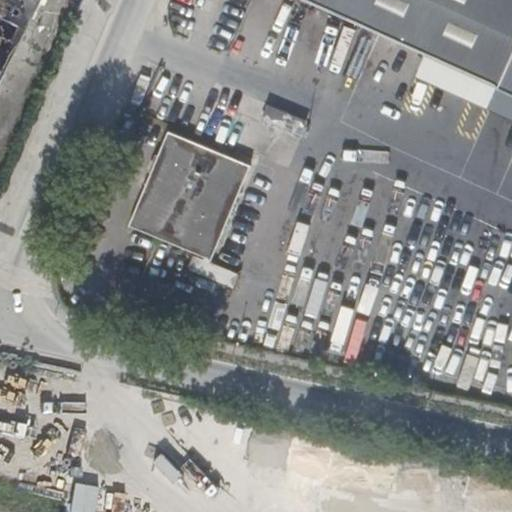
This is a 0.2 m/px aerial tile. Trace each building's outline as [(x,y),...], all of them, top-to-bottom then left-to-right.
[(0,0),(0,63),(32,0),(0,0)] [(511,0),(315,0),(426,49),(502,84),(511,61),(511,0)] [(426,49),(420,63),(511,105),(511,61),(502,84),(426,49)] [(511,105),(420,63),(418,68),(511,111),(511,105)] [(280,125),(300,134),(305,123),(285,113),(280,125)] [(252,168),(170,133),(129,227),(193,255),(187,270),(235,289),(241,275),(212,262),(252,168)] [(70,511),(94,511),(99,488),(76,484),(70,511)]
